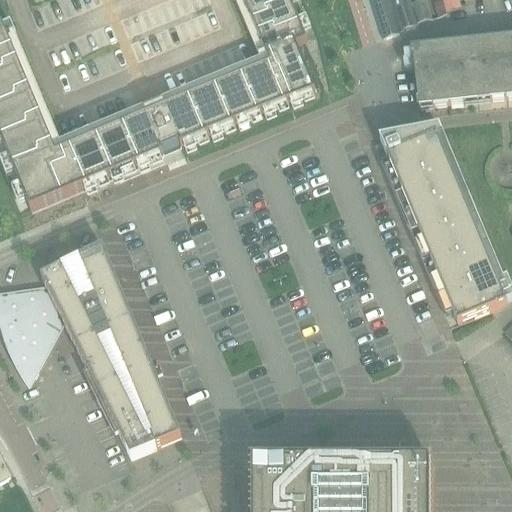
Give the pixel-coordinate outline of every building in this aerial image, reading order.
[(3,30),(0,30),(0,140),(30,213),(84,191),(163,158),(162,155),(179,148),(180,151),(315,95),(314,92),(295,48),(307,43),(288,0),(242,0),(267,59),(281,54),(285,62),(262,72),(147,120),(65,154),(73,174),(65,178),(56,156),(3,30)] [(370,0),(383,42),(400,36),(399,34),(392,10),(391,9),(388,0),(370,0)] [(408,0),(389,0),(392,10),(410,5),(408,0)] [(445,12),(460,8),(457,0),(441,0),(442,2),(445,12)] [(411,7),(417,26),(430,21),(424,2),(411,7)] [(442,2),(433,5),(436,15),(445,12),(442,2)] [(410,5),(392,10),(399,34),(418,28),(417,26),(411,7),(410,4),(410,5)] [(511,48),(413,60),(419,111),(511,101),(511,48)] [(440,132),(380,143),(381,146),(374,149),(380,162),(386,159),(387,160),(387,161),(381,164),(450,331),(497,311),(510,300),(440,132)] [(131,462),(182,441),(156,379),(162,376),(158,366),(152,369),(103,251),(41,281),(47,293),(0,299),(0,315),(1,321),(6,340),(13,360),(23,378),(29,388),(63,325),(100,400),(96,402),(99,408),(103,406),(131,462)] [(431,511),(432,469),(365,468),(254,468),(253,511),(431,511)]
